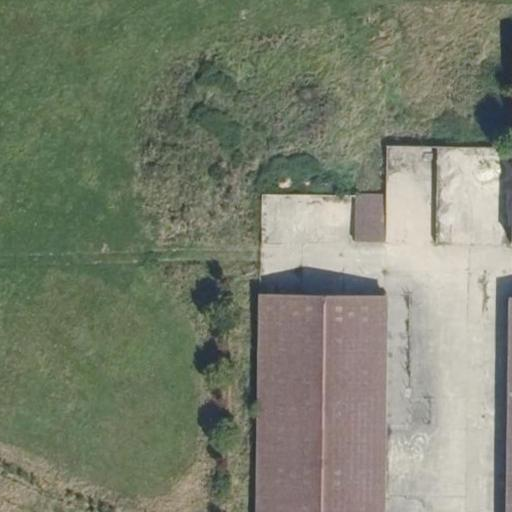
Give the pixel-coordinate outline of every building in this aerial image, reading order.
[(436,169),(434,242),(505,244),(505,232),(503,232),(505,146),(406,144),(406,168),(436,169)] [(387,193),(354,192),(353,241),(386,242),(387,193)] [(286,239),(288,194),(264,193),(262,238),(286,239)] [(260,300),(260,511),(383,511),(383,301),(260,300)] [(389,404),(390,427),(404,427),(404,403),(389,404)]
